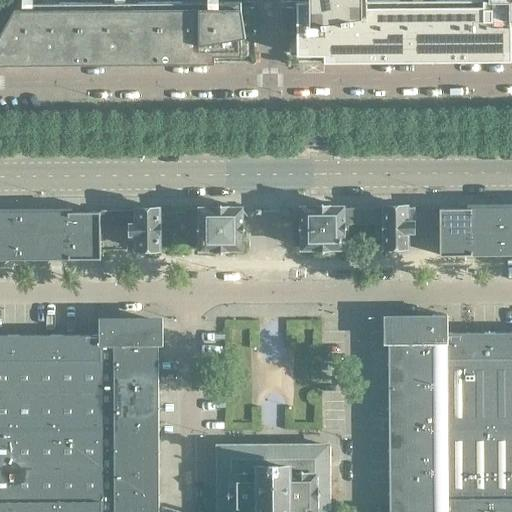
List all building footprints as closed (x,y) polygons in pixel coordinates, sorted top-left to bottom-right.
[(0,56),(241,55),(241,9),(241,7),(228,7),(228,1),(218,1),(218,0),(207,0),(208,8),(182,8),(182,2),(156,2),(138,2),(138,8),(125,8),(124,0),(114,0),(115,8),(102,8),(102,2),(88,2),(59,3),(59,9),(33,9),(32,0),(22,0),(22,9),(15,9),(14,9),(0,33),(0,56)] [(511,60),(511,20),(511,19),(510,0),(488,0),(437,0),(437,7),(399,6),(398,0),(369,0),(366,0),(316,0),(296,1),(297,55),(493,53),(494,60),(511,60)] [(325,144),(325,134),(301,134),(301,144),(325,144)] [(470,255),(470,205),(447,206),(447,208),(439,208),(439,255),(470,255)] [(501,255),(500,205),(470,205),(470,255),(501,255)] [(511,254),(511,205),(500,205),(501,255),(511,254)] [(347,244),(347,221),(384,221),(384,207),(342,208),(342,206),(302,207),(302,247),(343,247),(343,244),(347,244)] [(412,232),(412,221),(415,221),(414,207),(414,206),(406,206),(384,206),(384,207),(384,221),(384,246),(407,246),(407,232),(412,232)] [(240,248),(240,214),(240,207),(200,208),(200,209),(200,223),(200,233),(200,248),(240,248)] [(158,249),(158,210),(158,208),(136,209),(102,210),(102,209),(100,210),(101,224),(131,223),(131,234),(136,234),(136,249),(158,249)] [(0,259),(15,259),(15,210),(0,209),(0,259)] [(42,259),(41,209),(15,210),(15,259),(42,259)] [(69,259),(68,209),(41,209),(42,259),(69,259)] [(100,258),(100,211),(91,211),(91,209),(68,209),(69,259),(100,258)] [(200,223),(200,209),(190,209),(190,223),(200,223)] [(447,511),(447,428),(447,333),(447,315),(432,315),(432,320),(387,320),(388,511),(447,511)] [(158,343),(157,322),(157,321),(98,321),(98,334),(98,343),(158,343)] [(490,428),(490,332),(447,333),(447,428),(490,428)] [(511,427),(511,332),(490,332),(490,428),(511,427)] [(0,430),(13,431),(13,335),(0,334),(0,430)] [(98,365),(98,343),(98,334),(55,335),(56,431),(99,430),(99,408),(99,387),(98,365)] [(56,431),(55,335),(13,335),(13,431),(56,431)] [(158,365),(158,343),(98,343),(98,365),(158,365)] [(158,386),(158,365),(98,365),(99,387),(158,386)] [(158,408),(158,386),(99,387),(99,408),(158,408)] [(158,430),(158,408),(99,408),(99,430),(158,430)] [(511,511),(511,427),(490,428),(490,511),(511,511)] [(490,511),(490,428),(447,428),(447,511),(490,511)] [(0,511),(13,511),(13,431),(0,430),(0,511)] [(99,474),(99,452),(99,430),(56,431),(56,511),(99,511),(99,496),(99,474)] [(158,452),(158,430),(99,430),(99,452),(158,452)] [(56,511),(56,431),(13,431),(13,511),(56,511)] [(327,511),(327,482),(327,445),(218,446),(219,511),(231,511),(230,511),(315,511),(327,511)] [(158,474),(158,463),(158,452),(99,452),(99,474),(158,474)] [(158,495),(158,474),(99,474),(99,496),(158,495)] [(158,511),(158,495),(99,496),(99,511),(158,511)]
